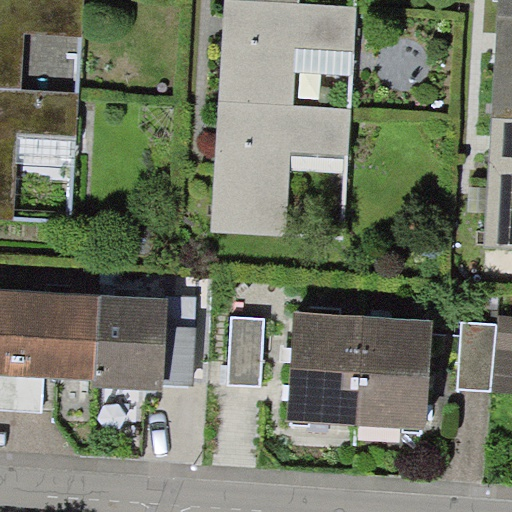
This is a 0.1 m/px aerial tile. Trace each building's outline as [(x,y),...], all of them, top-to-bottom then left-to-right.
[(0,0),(0,99),(11,101),(15,41),(74,44),(76,2),(34,0),(0,0)] [(289,15),(290,0),(219,0),(219,11),(289,15)] [(511,27),(511,0),(492,0),(491,26),(511,27)] [(283,116),(285,83),(344,87),(348,18),(289,15),(219,11),(213,112),(283,116)] [(511,129),(511,27),(491,26),(485,128),(511,129)] [(0,229),(4,230),(9,143),(68,147),(70,104),(11,101),(0,99),(0,229)] [(276,245),(281,159),(340,163),(342,120),(283,116),(213,112),(205,241),(276,245)] [(511,129),(485,128),(478,257),(511,258),(511,129)] [(0,416),(6,417),(13,304),(0,303),(0,416)] [(85,308),(13,304),(6,417),(32,418),(34,382),(80,385),(85,308)] [(80,385),(175,391),(178,339),(155,338),(156,312),(85,308),(80,385)] [(257,327),(223,325),(219,395),(253,397),(257,327)] [(486,401),(504,402),(509,326),(491,325),(490,334),(486,401)] [(355,330),(288,326),(282,421),(349,425),(355,330)] [(422,334),(355,330),(349,425),(417,429),(422,334)] [(490,334),(452,332),(449,399),(486,401),(490,334)]
